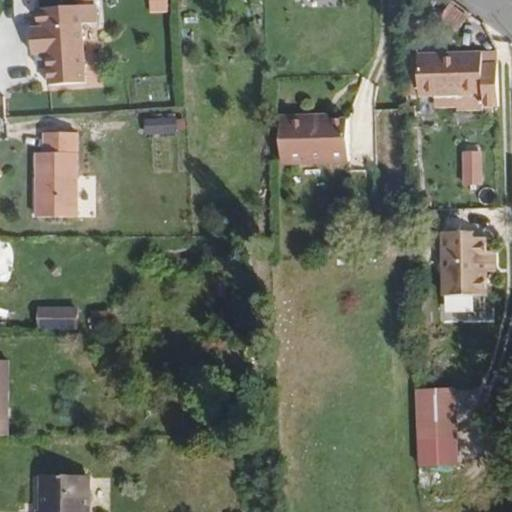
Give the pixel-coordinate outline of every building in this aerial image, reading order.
[(171,10),(170,0),(157,0),(158,10),(171,10)] [(87,85),(82,26),(97,25),(96,8),(38,12),(39,32),(32,33),(34,57),(48,56),(50,88),(87,85)] [(499,108),(498,63),(483,64),(482,52),(421,52),(421,56),(422,95),(422,99),(439,98),(439,108),(458,107),(458,97),(484,97),(484,108),(499,108)] [(498,63),(498,52),(482,52),(483,64),(498,63)] [(422,95),(421,56),(412,56),(413,95),(422,95)] [(484,108),(484,97),(458,97),(458,107),(458,111),(484,110),(484,108)] [(351,161),(350,121),(329,121),(316,121),(316,117),(282,118),(283,163),(351,161)] [(174,133),(174,120),(145,120),(145,133),(174,133)] [(75,218),(73,135),(41,136),(41,154),(34,154),(35,219),(75,218)] [(481,150),(462,151),(463,183),(482,182),(481,150)] [(493,269),(493,251),(484,251),(485,238),(442,238),(443,293),(485,293),(485,269),(493,269)] [(76,329),(76,313),(40,313),(40,329),(76,329)] [(86,329),(86,313),(76,313),(76,329),(86,329)] [(0,440),(12,441),(11,366),(0,365),(0,440)] [(458,460),(458,428),(461,427),(460,400),(445,400),(446,427),(424,426),(425,460),(458,460)] [(86,511),(87,479),(41,479),(42,511),(86,511)]
